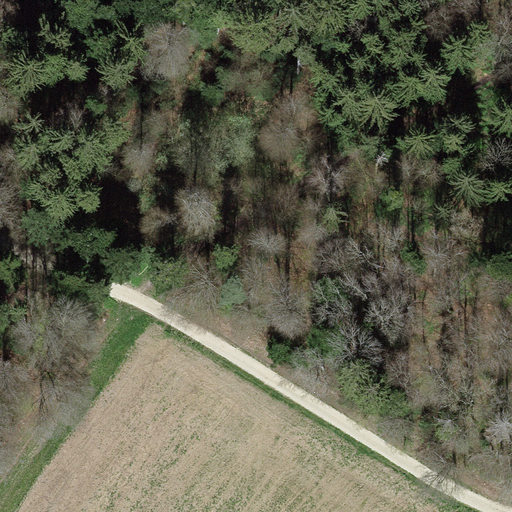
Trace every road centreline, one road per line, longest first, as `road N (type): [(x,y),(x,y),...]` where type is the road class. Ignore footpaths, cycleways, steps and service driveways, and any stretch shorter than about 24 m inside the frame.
road 1 (track): [(511,509),(129,298)]
road 2 (track): [(129,298),(0,244)]
